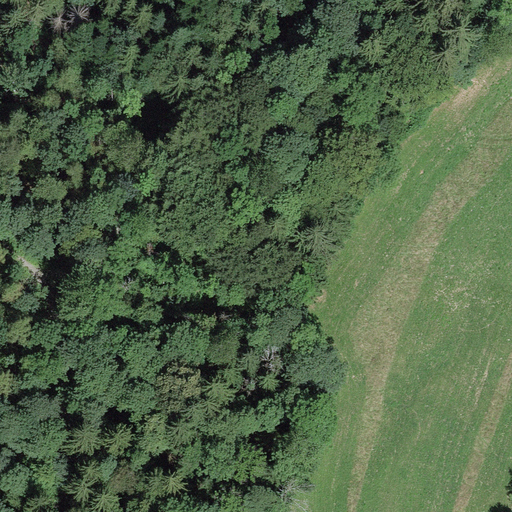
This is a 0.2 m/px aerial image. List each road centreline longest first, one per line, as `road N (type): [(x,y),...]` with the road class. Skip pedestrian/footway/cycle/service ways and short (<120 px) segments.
road 1 (track): [(341,0),(267,80),(167,163),(87,257),(43,283)]
road 2 (track): [(0,239),(43,283),(54,314),(67,419),(67,511)]
